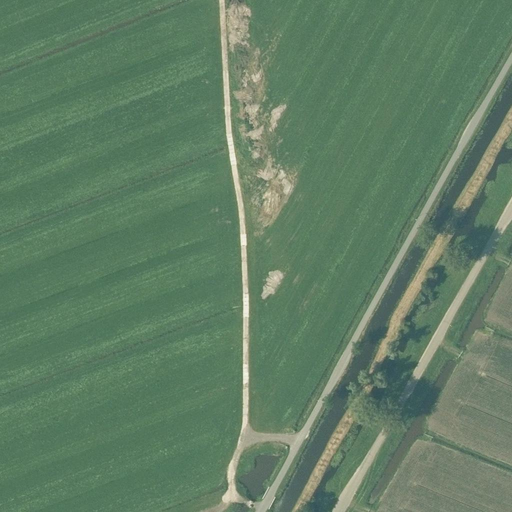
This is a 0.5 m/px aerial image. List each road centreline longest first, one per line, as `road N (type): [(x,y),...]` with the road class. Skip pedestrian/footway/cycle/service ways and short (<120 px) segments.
road 1 (unclassified): [(259,511),(511,49)]
road 2 (track): [(235,499),(244,288),(221,0)]
road 3 (unclassified): [(337,511),(511,206)]
